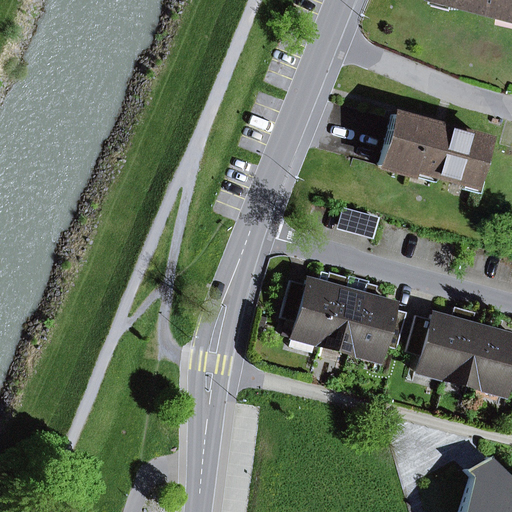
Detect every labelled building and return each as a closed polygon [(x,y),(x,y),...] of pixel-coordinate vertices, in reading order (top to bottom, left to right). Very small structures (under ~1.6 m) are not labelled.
[(511,0),(449,0),(511,16),(511,0)] [(473,187),(486,140),(392,114),(377,165),(410,174),(412,170),(473,187)] [(305,281),(304,285),(288,281),(278,318),(294,323),(287,346),(310,352),(312,344),(318,346),(321,337),(337,277),(319,272),(316,284),(305,281)] [(349,345),(362,297),(343,292),(347,279),(337,277),(321,337),(349,345)] [(371,299),(375,287),(365,285),(362,297),(349,345),(377,352),(378,353),(380,346),(394,350),(404,313),(390,309),(391,304),(371,299)] [(430,315),(429,320),(415,316),(404,353),(419,357),(417,363),(418,364),(446,371),(462,311),(453,309),(449,321),(430,315)] [(474,379),(488,331),(469,326),(472,314),(462,311),(446,371),(474,379)] [(500,322),(491,319),(488,331),(474,379),(502,387),(504,387),(505,381),(511,382),(511,337),(497,334),(500,322)] [(375,361),(377,352),(349,345),(321,337),(319,346),(375,361)] [(500,396),(502,387),(474,379),(446,371),(418,364),(416,373),(500,396)] [(464,470),(471,477),(480,471),(489,465),(484,459),(464,470)] [(511,511),(511,484),(491,464),(489,465),(480,471),(471,477),(469,478),(458,511),(511,511)]
